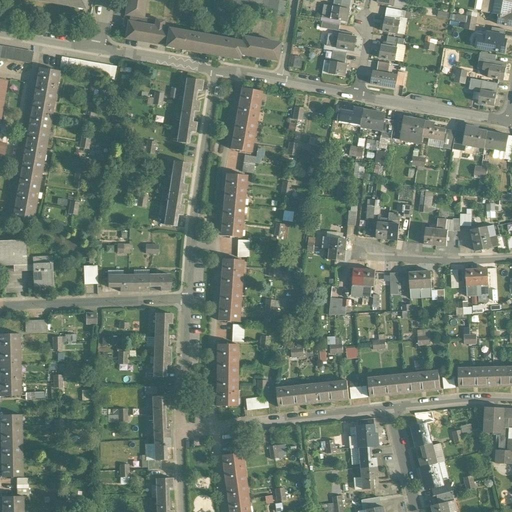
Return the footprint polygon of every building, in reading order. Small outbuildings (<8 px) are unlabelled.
[(84,0),(30,0),(83,10),(84,0)] [(127,0),(125,16),(129,17),(142,19),(144,0),(127,0)] [(285,4),(263,0),(228,0),(228,6),(283,15),(285,4)] [(351,0),(350,0),(335,0),(336,3),(334,2),(333,7),(349,10),(351,0)] [(511,4),(488,0),(483,0),(481,12),(499,16),(497,25),(511,27),(511,14),(509,14),(510,10),(511,4)] [(333,7),(324,6),(322,19),(347,23),(347,22),(347,21),(348,16),(349,10),(333,7)] [(448,20),(450,8),(439,6),(437,18),(448,20)] [(19,13),(0,9),(0,21),(17,25),(19,13)] [(404,19),(405,13),(387,9),(385,20),(400,22),(400,18),(404,19)] [(466,23),(475,25),(477,15),(468,14),(466,23)] [(142,19),(129,17),(126,37),(160,43),(162,29),(163,22),(142,19)] [(400,22),(385,20),(382,32),(397,34),(400,22)] [(339,25),(321,22),(320,29),(338,32),(339,25)] [(504,30),(492,28),(491,34),(503,36),(504,30)] [(241,44),(162,29),(160,43),(166,44),(166,47),(239,60),(239,56),(240,55),(241,44)] [(342,32),(341,36),(329,34),(327,46),(324,45),(323,50),(347,54),(347,50),(353,51),(355,39),(352,38),(352,34),(342,32)] [(488,49),(491,34),(487,34),(486,38),(478,36),(476,47),(488,49)] [(503,36),(491,34),(488,51),(503,54),(505,41),(502,40),(503,36)] [(404,40),(387,37),(386,43),(403,46),(404,40)] [(279,44),(242,39),(241,44),(240,55),(276,61),(279,44)] [(403,46),(386,43),(385,47),(382,47),(379,59),(402,63),(405,46),(403,46)] [(33,53),(6,48),(4,59),(31,64),(33,53)] [(495,56),(480,54),(479,59),(494,62),(495,56)] [(293,66),(299,67),(301,57),(295,56),(293,66)] [(115,67),(60,58),(58,69),(113,78),(115,67)] [(345,60),(335,58),(334,63),(332,62),(330,75),(344,77),(345,70),(346,70),(347,65),(344,64),(345,60)] [(494,62),(479,59),(477,69),(486,70),(488,72),(487,78),(503,81),(507,64),(494,62)] [(389,65),(379,63),(378,69),(387,71),(388,71),(389,65)] [(58,73),(39,69),(33,100),(53,103),(58,73)] [(387,71),(378,69),(377,74),(373,73),(371,85),(395,89),(395,86),(397,77),(386,75),(387,71)] [(466,72),(457,70),(456,76),(465,78),(466,72)] [(405,74),(398,73),(397,77),(395,86),(403,88),(405,74)] [(465,78),(456,76),(455,83),(464,85),(465,78)] [(202,82),(186,79),(183,100),(194,102),(196,91),(200,92),(202,82)] [(496,90),(484,87),(485,83),(470,80),(468,91),(481,93),(479,104),(493,107),(496,90)] [(261,93),(241,89),(235,119),(255,123),(261,93)] [(53,103),(33,100),(28,130),(48,133),(53,103)] [(199,103),(194,102),(183,100),(179,121),(191,123),(194,112),(197,112),(199,103)] [(96,105),(87,104),(85,116),(94,117),(96,105)] [(302,109),(294,108),(292,120),(301,122),(302,109)] [(354,109),(353,114),(341,112),(339,124),(360,127),(364,111),(354,109)] [(385,115),(364,111),(360,127),(360,128),(382,132),(384,120),(385,115)] [(255,123),(235,119),(230,149),(250,153),(255,123)] [(384,120),(382,132),(381,138),(391,139),(394,122),(384,120)] [(425,122),(416,120),(415,125),(403,123),(401,134),(422,138),(425,122)] [(191,123),(179,121),(176,143),(188,145),(190,133),(194,133),(196,123),(191,123)] [(403,123),(394,122),(391,139),(400,141),(401,134),(403,123)] [(445,130),(434,128),(435,124),(425,122),(422,138),(443,142),(445,130)] [(48,133),(28,130),(23,160),(43,163),(48,133)] [(455,132),(445,130),(443,142),(442,149),(452,150),(455,138),(455,132)] [(487,133),(478,131),(477,136),(465,134),(463,145),(484,149),(487,133)] [(509,137),(487,133),(484,149),(494,151),(493,158),(502,159),(502,156),(505,157),(509,137)] [(90,138),(82,137),(80,149),(88,150),(90,138)] [(461,139),(455,138),(452,150),(452,154),(458,155),(461,139)] [(366,149),(377,150),(378,141),(367,140),(366,149)] [(297,145),(288,143),(286,156),(295,157),(297,145)] [(244,154),(241,171),(253,173),(256,157),(244,154)] [(43,163),(23,160),(18,190),(37,193),(43,163)] [(189,165),(173,162),(170,183),(181,185),(182,185),(184,174),(188,174),(189,165)] [(488,169),(481,168),(480,177),(486,178),(488,169)] [(85,171),(76,170),(74,182),(82,183),(85,171)] [(246,177),(225,175),(223,205),(243,207),(246,177)] [(181,185),(170,183),(167,204),(178,206),(179,206),(181,195),(185,195),(186,186),(182,185),(181,185)] [(291,184),(282,183),(280,195),(289,197),(291,184)] [(37,193),(18,190),(12,220),(32,223),(37,193)] [(426,191),(423,205),(431,207),(434,192),(426,191)] [(79,204),(70,202),(68,214),(77,216),(79,204)] [(494,203),(486,203),(487,217),(495,216),(494,203)] [(178,206),(167,204),(164,226),(175,227),(178,215),(182,216),(183,206),(179,206),(178,206)] [(243,207),(223,205),(220,236),(240,238),(243,207)] [(411,207),(404,206),(403,218),(410,218),(411,207)] [(356,213),(349,212),(347,226),(354,227),(356,213)] [(400,215),(389,214),(388,220),(386,241),(397,242),(400,215)] [(471,215),(460,215),(460,220),(460,227),(471,227),(471,215)] [(388,220),(381,219),(381,216),(378,216),(376,240),(386,241),(388,220)] [(453,222),(438,220),(437,230),(435,247),(446,248),(447,231),(452,231),(453,222)] [(284,226),(275,225),(274,237),(283,238),(284,226)] [(487,228),(471,231),(473,241),(489,238),(487,228)] [(437,230),(426,229),(424,246),(435,247),(437,230)] [(489,238),(473,241),(475,252),(491,249),(489,238)] [(237,257),(249,257),(250,240),(237,239),(237,257)] [(346,241),(331,239),(330,241),(325,241),(325,249),(345,250),(346,241)] [(25,242),(0,242),(0,266),(26,266),(25,242)] [(345,250),(325,249),(324,257),(329,258),(328,261),(344,262),(345,250)] [(51,258),(37,258),(37,265),(33,265),(33,288),(52,288),(51,258)] [(242,261),(222,260),(220,290),(240,292),(242,261)] [(279,266),(269,265),(268,277),(277,278),(279,266)] [(96,267),(83,267),(84,286),(97,285),(96,267)] [(364,271),(353,270),(352,286),(355,286),(363,287),(364,271)] [(487,270),(476,271),(477,286),(485,286),(488,286),(487,270)] [(375,272),(364,271),(363,287),(362,291),(362,293),(370,294),(371,287),(373,287),(375,272)] [(476,271),(465,271),(466,287),(477,286),(476,271)] [(385,277),(385,282),(390,282),(391,294),(399,294),(398,272),(389,272),(390,277),(385,277)] [(430,273),(419,274),(421,289),(431,288),(430,273)] [(419,274),(409,274),(410,299),(421,299),(421,289),(419,274)] [(169,292),(169,275),(148,276),(148,288),(160,287),(160,292),(169,292)] [(128,292),(128,276),(107,276),(107,288),(119,288),(119,293),(128,292)] [(148,276),(128,276),(128,292),(137,292),(137,288),(148,288),(148,276)] [(477,286),(466,287),(467,297),(477,297),(477,286)] [(485,286),(477,286),(477,297),(486,296),(485,286)] [(240,292),(220,290),(218,321),(238,323),(240,292)] [(275,301),(266,300),(265,313),(273,314),(275,301)] [(96,326),(96,315),(85,315),(85,326),(96,326)] [(171,315),(155,315),(154,336),(166,336),(166,325),(171,325),(171,315)] [(25,333),(47,332),(47,319),(24,320),(25,333)] [(232,341),(244,342),(244,324),(232,324),(232,341)] [(231,327),(218,327),(217,341),(231,341),(231,327)] [(19,334),(0,334),(0,364),(20,364),(19,334)] [(166,336),(154,336),(154,356),(170,357),(170,348),(165,348),(166,336)] [(270,338),(261,336),(260,349),(268,350),(270,338)] [(476,336),(464,336),(464,345),(477,345),(476,336)] [(430,337),(418,338),(419,347),(431,346),(430,337)] [(61,338),(52,338),(52,351),(61,351),(61,338)] [(385,340),(372,342),(373,351),(386,350),(385,340)] [(237,345),(216,345),(216,376),(236,376),(237,345)] [(342,345),(330,346),(330,355),(343,353),(342,345)] [(358,346),(346,347),(347,358),(358,358),(358,346)] [(303,348),(291,350),(292,358),(304,357),(303,348)] [(127,353),(118,353),(118,366),(127,366),(127,353)] [(170,357),(154,356),(153,378),(164,378),(165,366),(169,366),(170,357)] [(20,364),(0,364),(0,395),(20,395),(20,364)] [(511,368),(493,369),(493,387),(511,386),(511,368)] [(493,369),(458,370),(459,388),(493,387),(493,369)] [(438,372),(403,376),(405,394),(440,390),(438,372)] [(61,376),(53,376),(53,389),(62,388),(61,376)] [(236,376),(216,376),(215,406),(236,407),(236,376)] [(403,376),(368,380),(370,398),(405,394),(403,376)] [(266,381),(257,381),(257,394),(266,394),(266,381)] [(347,382),(312,386),(314,404),(349,400),(347,382)] [(312,386),(277,390),(279,408),(314,404),(312,386)] [(366,387),(350,389),(351,400),(367,398),(366,387)] [(168,397),(151,398),(153,419),(164,418),(164,407),(168,407),(168,397)] [(266,399),(245,401),(246,411),(267,409),(266,399)] [(511,412),(504,412),(504,409),(485,408),(483,434),(499,435),(498,452),(496,452),(495,465),(511,465),(511,412)] [(127,410),(118,411),(118,423),(127,422),(127,410)] [(21,415),(0,415),(1,446),(21,446),(21,415)] [(164,418),(153,419),(154,440),(170,439),(170,430),(165,430),(164,418)] [(63,420),(54,421),(55,433),(63,433),(63,420)] [(427,423),(411,427),(413,437),(418,436),(421,447),(432,444),(427,423)] [(374,427),(358,428),(360,449),(371,448),(370,437),(375,436),(374,427)] [(461,431),(452,434),(453,439),(463,437),(461,431)] [(463,437),(453,439),(455,445),(465,443),(463,437)] [(170,439),(154,440),(155,461),(167,460),(166,448),(171,448),(170,439)] [(432,444),(421,447),(423,458),(419,459),(421,468),(437,464),(432,444)] [(21,446),(1,446),(1,477),(22,477),(21,446)] [(277,447),(268,448),(270,460),(279,459),(277,447)] [(371,448),(360,449),(361,469),(378,468),(377,459),(372,460),(371,448)] [(241,454),(221,456),(225,487),(245,485),(241,454)] [(64,457),(55,457),(55,470),(64,469),(64,457)] [(437,464),(421,468),(423,477),(428,476),(431,488),(442,485),(437,464)] [(378,468),(361,469),(363,490),(375,489),(374,477),(379,477),(378,468)] [(472,476),(464,478),(465,485),(474,483),(472,476)] [(17,494),(29,493),(28,477),(16,478),(17,494)] [(171,479),(155,480),(156,501),(167,501),(167,489),(172,489),(171,479)] [(248,511),(245,485),(225,487),(228,511),(248,511)] [(283,490),(275,491),(276,503),(285,502),(283,490)] [(452,492),(433,497),(435,506),(447,503),(455,501),(452,492)] [(22,511),(22,497),(2,497),(2,511),(22,511)] [(167,511),(167,501),(156,501),(156,511),(167,511)] [(64,511),(65,502),(56,502),(55,511),(64,511)] [(435,506),(431,507),(432,511),(449,511),(447,503),(435,506)]
